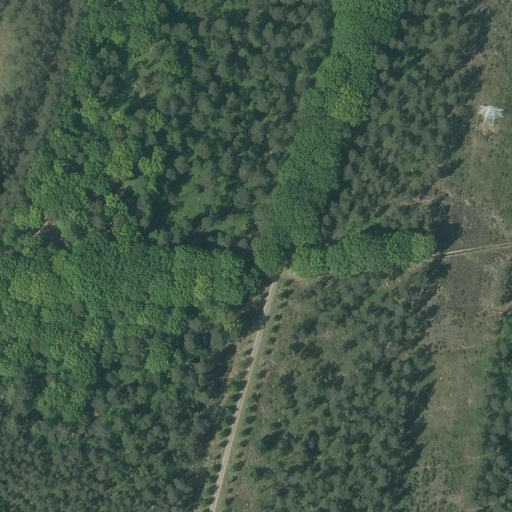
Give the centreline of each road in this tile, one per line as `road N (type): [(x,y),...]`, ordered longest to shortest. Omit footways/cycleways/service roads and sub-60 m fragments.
road 1 (track): [(374,0),(273,280),(212,511)]
road 2 (track): [(273,280),(511,243)]
